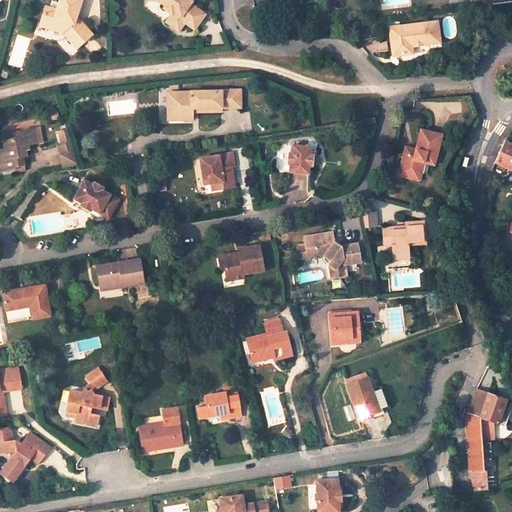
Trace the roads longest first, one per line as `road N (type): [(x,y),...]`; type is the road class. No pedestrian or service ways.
road 1 (residential): [(22,511),(414,442),(427,429),(441,373),(476,357)]
road 2 (residential): [(18,258),(345,204),(373,172),(393,89)]
road 3 (track): [(0,94),(72,77),(227,62),(321,86),(393,89)]
road 4 (residential): [(224,0),(243,35),(266,46),(331,43),(393,89)]
road 5 (secondary): [(499,108),(474,176),(473,259)]
